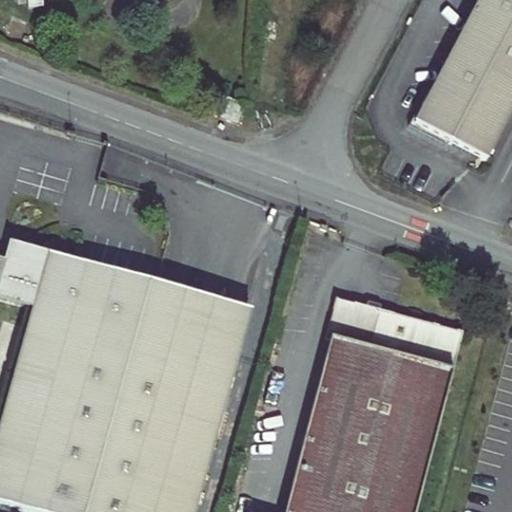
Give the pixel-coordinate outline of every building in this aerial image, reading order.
[(24,0),(26,17),(40,16),(39,1),(53,0),(24,0)] [(511,0),(485,0),(438,93),(432,91),(411,132),(450,152),(453,148),(488,166),(511,120),(511,0)] [(221,101),(212,123),(232,129),(240,108),(221,101)] [(47,262),(35,260),(23,247),(17,256),(6,254),(1,260),(0,259),(0,301),(35,310),(0,432),(0,505),(24,511),(195,511),(240,350),(152,328),(162,287),(48,257),(47,262)] [(240,350),(250,309),(162,287),(152,328),(240,350)] [(422,511),(469,343),(333,305),(323,342),(336,345),(293,511),(422,511)]
